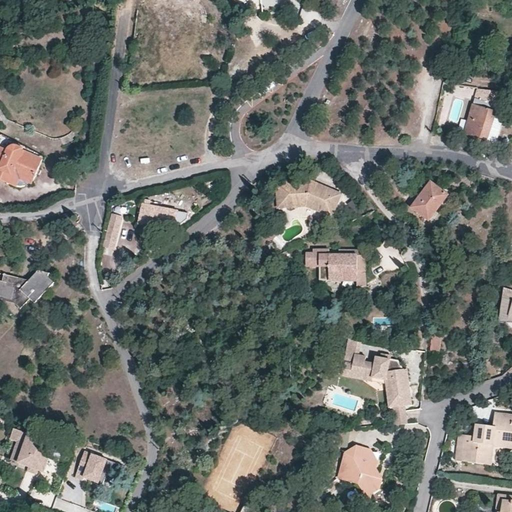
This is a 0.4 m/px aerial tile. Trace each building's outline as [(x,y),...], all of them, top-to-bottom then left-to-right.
[(187,37),(186,39),(186,43),(165,47),(168,63),(175,62),(176,64),(199,60),(197,51),(209,49),(206,33),(210,32),(207,17),(187,21),(190,35),(187,37)] [(184,21),(186,34),(179,40),(164,44),(165,47),(186,43),(186,39),(187,37),(190,35),(187,21),(184,21)] [(479,88),(476,94),(465,134),(487,140),(497,106),(502,90),(479,88)] [(487,140),(496,143),(506,109),(497,106),(487,140)] [(1,139),(0,141),(0,146),(8,150),(10,148),(12,146),(15,146),(17,145),(1,139)] [(10,148),(8,150),(0,146),(0,179),(17,187),(17,185),(23,186),(25,184),(26,181),(33,184),(43,159),(24,151),(24,148),(17,145),(15,146),(12,146),(10,148)] [(314,178),(307,176),(303,181),(305,184),(313,186),(316,184),(314,178)] [(340,194),(316,184),(313,186),(305,184),(303,181),(277,182),(278,207),(305,205),(331,216),(340,194)] [(446,194),(430,182),(410,208),(428,222),(442,203),(440,201),(446,194)] [(440,201),(442,203),(448,195),(446,194),(440,201)] [(173,230),(176,211),(158,208),(143,204),(139,223),(154,227),(173,230)] [(122,217),(123,211),(114,209),(112,215),(122,217)] [(122,217),(112,215),(107,233),(116,236),(122,217)] [(365,286),(365,255),(339,255),(329,255),(329,250),(306,250),(306,265),(320,266),(320,280),(339,280),(340,276),(356,276),(356,281),(356,286),(365,286)] [(39,270),(29,281),(19,279),(13,276),(5,274),(3,280),(0,279),(0,296),(12,300),(21,309),(31,299),(36,303),(55,282),(49,277),(49,273),(39,270)] [(511,290),(503,288),(499,318),(511,322),(511,290)] [(430,350),(439,350),(441,335),(431,334),(430,350)] [(362,374),(384,378),(386,382),(389,405),(391,405),(405,404),(410,404),(406,368),(401,369),(396,358),(376,356),(375,362),(365,361),(366,355),(354,353),(353,362),(351,376),(361,378),(362,374)] [(353,362),(343,361),(341,374),(351,376),(353,362)] [(384,378),(362,374),(361,378),(386,382),(384,378)] [(405,404),(391,405),(394,424),(408,422),(405,404)] [(460,461),(489,466),(492,445),(496,446),(505,447),(511,448),(511,416),(494,414),(492,426),(476,424),(474,437),(470,436),(464,435),(460,461)] [(23,453),(34,457),(31,467),(45,471),(55,442),(52,441),(30,433),(29,434),(22,431),(17,445),(24,448),(23,453)] [(345,453),(338,479),(357,484),(362,491),(372,494),(379,489),(382,480),(373,477),(375,468),(377,462),(368,460),(370,450),(356,446),(345,453)] [(377,462),(370,450),(368,460),(377,462)] [(124,464),(86,451),(79,472),(105,482),(107,475),(114,470),(122,473),(124,464)] [(375,468),(373,477),(382,480),(375,468)] [(27,471),(20,485),(27,489),(34,474),(27,471)] [(496,508),(499,508),(498,511),(511,511),(511,497),(498,496),(496,508)]
